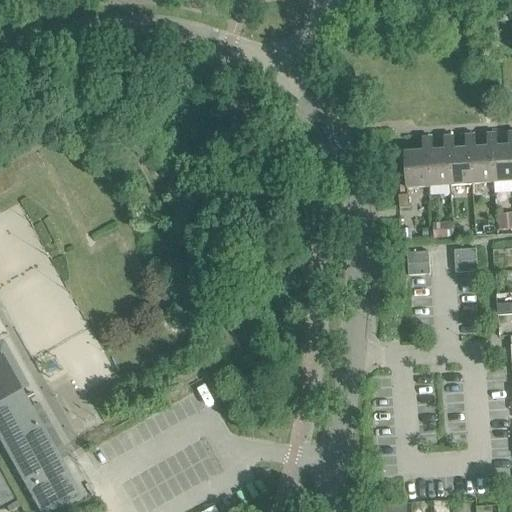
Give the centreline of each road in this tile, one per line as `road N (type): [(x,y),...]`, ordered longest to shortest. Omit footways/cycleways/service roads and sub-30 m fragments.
road 1 (unclassified): [(288,66),(321,97),(336,128),(360,226),(324,511)]
road 2 (unclassified): [(0,61),(66,31),(171,18),(288,66)]
